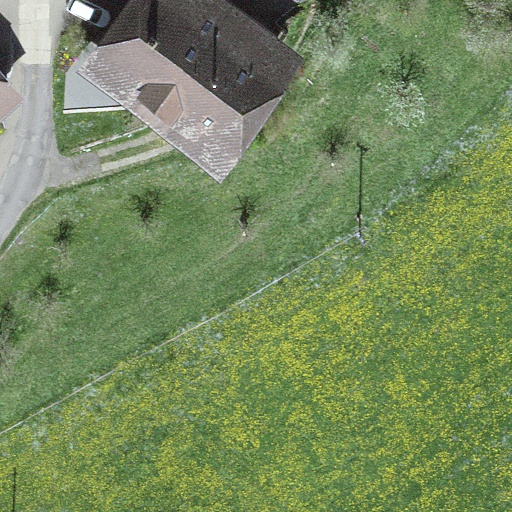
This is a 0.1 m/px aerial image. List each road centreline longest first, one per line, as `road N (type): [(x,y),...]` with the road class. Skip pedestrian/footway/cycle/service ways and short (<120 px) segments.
road 1 (track): [(0,215),(28,184),(34,0)]
road 2 (track): [(28,184),(146,146)]
